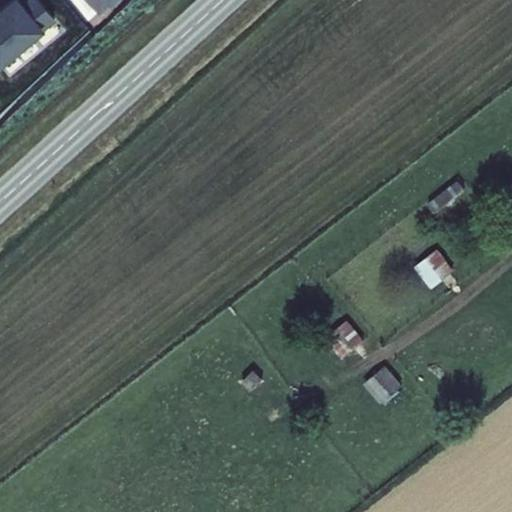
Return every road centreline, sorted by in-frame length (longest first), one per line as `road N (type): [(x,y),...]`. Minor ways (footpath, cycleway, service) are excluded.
road 1 (tertiary): [(221,0),(0,201)]
road 2 (track): [(333,385),(422,334),(511,261)]
